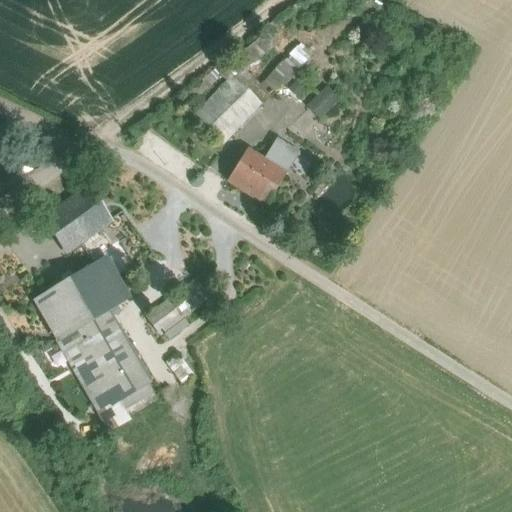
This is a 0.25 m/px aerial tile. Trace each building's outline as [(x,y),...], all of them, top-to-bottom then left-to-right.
[(297,42),(264,78),(278,90),(311,54),(297,42)] [(232,77),(199,111),(229,140),(261,106),(232,77)] [(304,105),(317,119),(338,99),(325,85),(304,105)] [(229,140),(199,111),(188,123),(217,151),(229,140)] [(298,155),(276,142),(263,162),(285,176),(298,155)] [(263,162),(246,151),(227,182),(266,206),(285,176),(263,162)] [(87,187),(60,206),(85,241),(112,222),(87,187)] [(60,206),(42,219),(67,254),(85,241),(60,206)] [(105,260),(35,303),(57,340),(98,412),(118,401),(148,383),(109,317),(117,312),(114,306),(128,297),(105,260)] [(195,280),(147,316),(164,337),(165,336),(168,341),(187,327),(182,321),(210,300),(195,280)] [(179,383),(191,373),(175,353),(162,363),(179,383)] [(118,401),(98,412),(109,431),(129,419),(118,401)]
